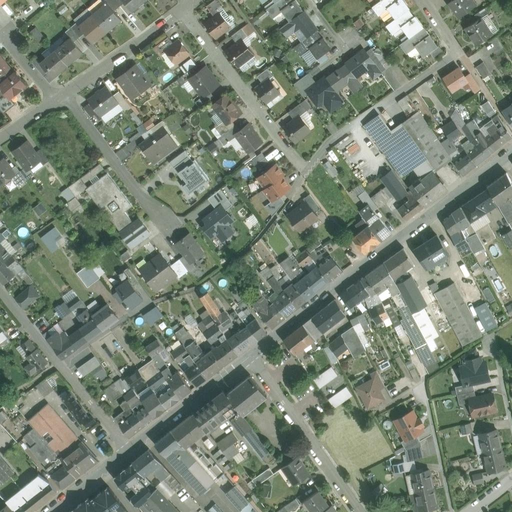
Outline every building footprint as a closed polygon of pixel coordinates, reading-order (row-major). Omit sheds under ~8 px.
[(114,11),(107,3),(106,3),(105,2),(106,2),(104,0),(98,0),(88,9),(93,15),(107,32),(121,20),(114,11)] [(119,6),(113,0),(107,0),(106,2),(105,2),(106,3),(107,3),(114,11),(119,6)] [(121,0),(124,3),(131,11),(144,0),(121,0)] [(219,0),(214,0),(206,6),(212,13),(223,5),(219,0)] [(293,1),(292,0),(279,0),(275,3),(266,10),(272,18),(281,11),(289,22),(302,13),(303,11),(295,0),(293,1)] [(382,0),(381,1),(372,8),(378,16),(387,9),(395,20),(407,10),(409,9),(402,0),(382,0)] [(452,0),(448,4),(459,18),(476,5),(472,0),(452,0)] [(486,8),(474,15),(477,20),(481,18),(482,18),(489,13),(486,8)] [(395,20),(386,26),(392,35),(401,28),(409,38),(421,29),(423,28),(415,17),(413,18),(407,10),(395,20)] [(220,13),(205,23),(216,38),(230,27),(220,13)] [(307,20),(302,13),(289,22),(280,29),(286,37),(300,27),(308,37),(316,32),(317,30),(309,19),(307,20)] [(107,32),(93,15),(92,15),(94,17),(89,22),(87,20),(79,26),(84,33),(93,43),(107,32)] [(477,20),(464,29),(475,45),(492,34),(482,18),(481,18),(477,20)] [(79,26),(76,23),(70,28),(78,38),(84,33),(79,26)] [(45,38),(36,27),(30,32),(39,43),(45,38)] [(78,38),(70,28),(65,32),(70,38),(71,38),(74,42),(78,38)] [(248,36),(242,28),(231,36),(237,44),(242,40),(242,41),(248,36)] [(427,37),(421,29),(409,38),(400,45),(406,54),(415,47),(423,57),(437,47),(429,36),(427,37)] [(321,39),(316,32),(308,37),(303,40),(303,41),(294,48),(300,56),(309,49),(317,60),(331,49),(323,38),(321,39)] [(167,37),(156,46),(162,54),(166,51),(165,51),(173,45),(167,37)] [(74,42),(71,38),(70,38),(55,51),(56,52),(67,65),(82,52),(74,42)] [(242,41),(242,40),(237,44),(226,52),(238,67),(253,55),(242,41)] [(173,45),(165,51),(166,51),(176,64),(189,54),(178,41),(173,45)] [(379,60),(371,49),(366,53),(375,64),(379,60)] [(358,57),(357,55),(345,64),(347,65),(356,78),(366,70),(373,79),(381,73),(375,64),(366,53),(365,51),(358,57)] [(41,64),(41,65),(48,73),(52,78),(67,65),(56,52),(41,64)] [(389,54),(384,57),(391,66),(395,62),(389,54)] [(14,73),(0,56),(0,88),(9,99),(10,98),(26,85),(15,72),(14,73)] [(41,64),(35,57),(30,61),(44,77),(48,73),(41,65),(41,64)] [(391,66),(384,57),(379,60),(386,69),(391,66)] [(191,58),(179,67),(184,74),(196,65),(191,58)] [(379,60),(375,64),(381,73),(386,69),(379,60)] [(483,62),(476,67),(483,79),(491,74),(483,62)] [(143,76),(135,65),(127,71),(128,73),(118,80),(131,98),(149,85),(143,76)] [(347,65),(339,71),(337,70),(326,78),(327,78),(337,92),(347,84),(354,93),(362,87),(356,78),(347,65)] [(196,74),(188,79),(189,80),(202,97),(202,98),(210,92),(219,85),(205,67),(196,74)] [(192,68),(181,76),(186,82),(189,80),(188,79),(196,74),(192,68)] [(459,68),(443,78),(452,92),(450,100),(453,91),(467,82),(468,81),(465,77),(459,68)] [(267,69),(257,77),(262,84),(269,78),(270,79),(273,76),(267,69)] [(157,84),(148,72),(143,76),(149,85),(151,88),(157,84)] [(307,74),(293,84),(302,96),(307,92),(303,87),(311,81),(311,82),(312,81),(307,74)] [(480,89),(470,74),(465,77),(468,81),(467,82),(474,93),(480,89)] [(262,84),(255,89),(266,103),(280,93),(270,79),(269,78),(262,84)] [(327,78),(319,84),(318,82),(314,86),(311,82),(311,81),(303,87),(307,92),(318,106),(327,99),(334,109),(344,102),(337,92),(327,78)] [(113,96),(106,87),(88,100),(100,117),(118,103),(113,96)] [(9,99),(0,88),(0,97),(1,99),(0,99),(0,109),(3,114),(15,104),(10,98),(9,99)] [(131,108),(119,92),(113,96),(118,103),(125,112),(131,108)] [(210,92),(202,98),(202,97),(199,99),(203,105),(214,97),(210,92)] [(227,95),(212,106),(224,121),(227,124),(231,121),(241,113),(227,95)] [(407,95),(397,102),(409,119),(418,111),(407,95)] [(420,104),(415,96),(411,99),(417,107),(420,104)] [(495,113),(488,101),(481,106),(489,117),(495,113)] [(301,103),(288,113),(294,120),(299,116),(307,111),(301,103)] [(511,116),(507,109),(502,111),(511,126),(511,116)] [(409,119),(391,132),(379,115),(364,125),(402,177),(414,168),(421,178),(409,187),(411,190),(424,206),(446,189),(433,172),(438,168),(450,158),(448,155),(449,155),(440,143),(437,138),(436,136),(428,125),(418,111),(409,119)] [(299,116),(294,120),(284,127),(295,142),(310,131),(299,116)] [(511,137),(498,116),(492,120),(498,129),(506,142),(511,137)] [(151,118),(137,127),(142,134),(155,124),(151,118)] [(473,120),(466,125),(471,133),(479,128),(473,120)] [(492,120),(483,126),(491,134),(498,129),(492,120)] [(162,121),(151,129),(154,134),(164,127),(164,128),(166,126),(162,121)] [(227,124),(224,121),(215,128),(222,136),(235,126),(231,121),(227,124)] [(453,123),(443,130),(450,141),(460,135),(453,123)] [(263,142),(249,124),(239,131),(234,135),(235,137),(248,153),(263,142)] [(471,133),(466,125),(462,127),(468,136),(471,133)] [(222,136),(218,139),(224,146),(235,137),(234,135),(239,131),(235,126),(222,136)] [(154,134),(141,144),(148,152),(146,154),(154,164),(175,148),(167,137),(170,135),(164,128),(164,127),(154,134)] [(485,138),(484,139),(494,152),(506,142),(498,129),(491,134),(485,138)] [(485,138),(481,131),(475,135),(480,143),(478,144),(488,156),(494,152),(484,139),(485,138)] [(475,147),(466,153),(476,166),(488,156),(478,144),(471,133),(468,136),(475,147)] [(439,137),(437,138),(440,143),(446,139),(443,134),(439,137)] [(454,151),(446,139),(440,143),(449,155),(454,151)] [(35,153),(27,142),(13,152),(25,168),(20,171),(26,180),(33,175),(29,169),(40,160),(41,160),(35,153)] [(125,147),(116,152),(121,160),(130,155),(125,147)] [(49,161),(40,149),(35,153),(41,160),(40,160),(43,165),(49,161)] [(466,153),(465,151),(461,154),(463,156),(454,163),(463,175),(476,166),(466,153)] [(261,153),(252,160),(259,169),(268,163),(261,153)] [(2,159),(0,160),(0,182),(2,185),(12,178),(15,176),(10,170),(2,159)] [(209,180),(195,160),(179,172),(186,182),(181,185),(188,195),(209,180)] [(323,165),(333,177),(339,172),(329,160),(323,165)] [(276,164),(257,179),(265,189),(265,190),(282,176),(283,177),(284,175),(276,164)] [(20,171),(16,166),(10,170),(15,176),(12,178),(18,186),(26,180),(20,171)] [(385,176),(381,179),(386,186),(393,196),(397,201),(401,199),(401,198),(398,194),(397,190),(402,186),(391,170),(385,176)] [(132,206),(107,173),(87,188),(121,233),(133,224),(133,223),(125,212),(132,206)] [(511,183),(506,173),(487,187),(488,189),(497,205),(508,224),(511,221),(511,183)] [(282,176),(265,190),(265,189),(263,191),(271,202),(280,195),(290,187),(283,177),(282,176)] [(370,198),(377,208),(393,196),(386,186),(370,198)] [(424,206),(411,190),(407,193),(402,186),(397,190),(398,194),(401,198),(401,199),(401,201),(402,202),(407,197),(409,200),(418,211),(424,206)] [(488,189),(462,206),(470,222),(470,223),(497,205),(488,189)] [(370,198),(365,191),(358,196),(363,202),(365,201),(368,205),(369,205),(373,211),(377,208),(370,198)] [(54,209),(62,204),(55,194),(47,199),(54,209)] [(320,209),(309,194),(303,199),(306,203),(314,213),(320,209)] [(271,202),(265,207),(273,217),(284,202),(280,195),(271,202)] [(71,210),(81,205),(77,196),(67,201),(71,210)] [(409,200),(398,210),(406,221),(418,211),(409,200)] [(40,216),(48,209),(42,201),(34,208),(40,216)] [(314,213),(306,203),(289,215),(301,231),(318,218),(314,213)] [(373,211),(369,205),(368,205),(360,212),(370,224),(368,225),(380,241),(391,233),(373,211)] [(233,220),(222,206),(203,220),(207,224),(203,227),(211,237),(216,233),(222,241),(233,232),(227,225),(233,220)] [(470,225),(461,208),(452,214),(461,230),(470,225)] [(461,230),(452,214),(442,220),(451,236),(458,251),(459,251),(469,245),(466,239),(461,230)] [(139,219),(133,223),(133,224),(121,233),(124,238),(139,227),(143,224),(139,219)] [(368,225),(363,219),(359,222),(359,224),(363,230),(352,238),(364,254),(380,241),(368,225)] [(485,223),(474,229),(474,230),(476,234),(481,243),(482,245),(496,238),(488,224),(486,225),(485,223)] [(139,227),(124,238),(132,247),(146,236),(150,233),(143,224),(139,227)] [(61,246),(54,238),(61,233),(55,226),(41,238),(53,252),(61,246)] [(511,230),(502,236),(510,249),(511,248),(511,230)] [(474,235),(466,239),(469,245),(470,248),(476,245),(481,243),(476,234),(474,235)] [(203,253),(189,235),(176,244),(184,255),(190,263),(192,262),(194,260),(197,260),(201,257),(202,254),(203,253)] [(146,236),(132,247),(135,252),(150,241),(146,236)] [(437,236),(415,250),(426,269),(427,269),(430,275),(446,264),(443,258),(448,255),(437,236)] [(0,243),(0,265),(4,262),(11,256),(0,243)] [(318,247),(315,243),(306,250),(312,259),(314,261),(326,251),(321,244),(318,247)] [(469,245),(459,251),(462,258),(472,252),(470,248),(469,245)] [(414,265),(403,249),(384,263),(394,280),(398,277),(406,271),(414,265)] [(312,259),(306,250),(296,258),(303,267),(312,259)] [(127,251),(119,257),(123,261),(130,256),(127,251)] [(20,265),(12,255),(11,256),(4,262),(10,269),(12,268),(13,270),(16,267),(20,265)] [(159,255),(140,270),(156,290),(176,275),(176,274),(171,268),(167,262),(165,263),(159,255)] [(190,263),(184,255),(180,259),(181,261),(189,271),(190,273),(197,269),(192,262),(190,263)] [(330,255),(317,266),(329,282),(343,271),(330,255)] [(315,294),(303,278),(299,281),(295,275),(299,273),(288,258),(280,264),(290,279),(294,285),(307,301),(315,294)] [(189,271),(181,261),(171,268),(176,274),(177,274),(176,275),(179,279),(189,271)] [(10,269),(4,262),(0,265),(0,279),(4,284),(16,274),(16,273),(17,273),(18,272),(18,271),(19,270),(16,267),(13,270),(12,268),(10,269)] [(394,280),(384,263),(377,267),(389,286),(387,287),(393,295),(393,296),(400,292),(396,284),(394,280)] [(89,264),(77,273),(87,288),(100,278),(89,264)] [(27,275),(20,265),(16,267),(19,270),(18,271),(18,272),(17,273),(22,279),(25,277),(27,275)] [(317,266),(303,278),(315,294),(329,282),(317,266)] [(268,267),(259,273),(266,282),(268,281),(274,276),(268,267)] [(389,286),(377,267),(365,276),(378,294),(387,287),(389,286)] [(406,271),(398,277),(400,282),(410,277),(406,271)] [(34,283),(27,275),(25,277),(31,285),(34,283)] [(278,281),(274,276),(268,281),(280,297),(293,312),(298,308),(278,281)] [(378,294),(365,276),(360,279),(370,295),(372,297),(374,295),(378,306),(382,304),(378,295),(378,294)] [(400,282),(396,284),(400,292),(412,314),(424,307),(427,306),(420,293),(411,276),(410,277),(400,282)] [(294,285),(293,283),(289,286),(283,278),(278,281),(298,308),(307,301),(294,285)] [(115,288),(132,309),(143,300),(127,279),(115,288)] [(370,295),(360,279),(356,283),(366,298),(370,295)] [(366,298),(356,283),(351,286),(361,301),(366,298)] [(462,297),(454,283),(446,287),(454,301),(462,297)] [(31,285),(26,290),(34,300),(40,296),(31,285)] [(351,286),(345,290),(355,305),(361,301),(351,286)] [(434,294),(429,286),(424,288),(425,290),(420,293),(427,306),(428,305),(436,320),(446,315),(434,294)] [(116,299),(107,287),(102,292),(110,303),(116,299)] [(462,297),(454,301),(446,287),(434,294),(446,315),(462,346),(482,336),(462,297)] [(485,303),(477,287),(468,292),(476,307),(485,303)] [(26,290),(15,299),(24,310),(34,300),(26,290)] [(355,305),(345,290),(340,295),(350,309),(355,305)] [(412,314),(400,292),(393,296),(393,295),(392,296),(404,319),(412,315),(412,314)] [(207,293),(200,297),(208,309),(215,305),(207,293)] [(78,296),(67,304),(72,311),(83,303),(78,296)] [(263,296),(253,304),(256,309),(259,314),(270,305),(263,296)] [(286,317),(293,312),(280,297),(273,303),(286,317)] [(345,314),(335,299),(330,303),(339,320),(344,316),(345,315),(345,314)] [(122,316),(127,313),(119,302),(114,305),(122,316)] [(273,303),(270,306),(270,305),(259,314),(271,329),(286,317),(273,303)] [(329,304),(311,318),(323,333),(339,320),(330,303),(329,304)] [(497,325),(486,303),(485,303),(476,307),(475,308),(486,330),(497,325)] [(385,310),(382,304),(378,306),(376,307),(383,320),(389,318),(385,310)] [(108,305),(100,310),(102,313),(94,318),(103,330),(118,318),(108,305)] [(215,305),(208,309),(213,317),(214,319),(221,314),(215,305)] [(383,320),(376,307),(369,310),(376,324),(383,320)] [(400,325),(391,307),(385,310),(389,318),(394,326),(394,328),(400,325)] [(439,336),(424,307),(412,314),(412,315),(427,342),(439,336)] [(267,333),(248,308),(243,311),(245,315),(241,318),(246,325),(247,326),(258,340),(267,333)] [(94,318),(87,309),(76,317),(84,326),(94,318)] [(376,324),(369,310),(364,313),(373,330),(378,328),(376,324)] [(235,311),(230,315),(234,322),(237,320),(236,320),(240,317),(235,311)] [(232,323),(224,312),(221,314),(214,319),(217,323),(222,330),(222,331),(232,323)] [(363,314),(357,317),(362,327),(367,324),(368,324),(363,314)] [(212,315),(198,324),(204,332),(209,329),(217,323),(214,319),(213,317),(212,315)] [(401,321),(430,373),(440,367),(427,342),(412,315),(401,321)] [(357,317),(356,316),(351,319),(352,319),(351,321),(352,323),(354,327),(357,334),(364,331),(362,327),(357,317)] [(164,317),(156,323),(164,334),(172,328),(171,328),(164,317)] [(241,318),(240,317),(236,320),(237,320),(243,329),(247,326),(241,318)] [(80,329),(89,340),(103,330),(94,318),(84,326),(80,329)] [(311,318),(303,324),(315,340),(323,333),(311,318)] [(394,326),(389,318),(383,320),(386,327),(387,329),(390,328),(394,326)] [(383,320),(376,324),(378,328),(380,331),(386,327),(383,320)] [(178,323),(171,328),(172,328),(175,333),(182,328),(178,323)] [(217,323),(209,329),(216,340),(224,334),(222,331),(222,330),(217,323)] [(303,324),(283,340),(294,354),(315,340),(303,324)] [(77,325),(66,333),(69,337),(77,349),(89,340),(80,329),(77,325)] [(243,329),(239,332),(249,346),(258,340),(247,326),(243,329)] [(182,328),(175,333),(176,333),(179,337),(186,332),(183,327),(182,328)] [(354,327),(341,335),(348,348),(353,357),(366,350),(357,334),(354,327)] [(378,328),(373,330),(376,336),(381,334),(380,331),(378,328)] [(216,340),(209,329),(204,332),(212,343),(214,342),(216,340)] [(194,341),(187,331),(186,332),(179,337),(183,344),(190,354),(191,356),(198,350),(200,349),(195,341),(194,341)] [(238,331),(227,339),(239,354),(249,346),(239,332),(238,331)] [(60,336),(57,332),(46,340),(62,360),(72,352),(64,341),(60,336)] [(65,332),(60,336),(64,341),(69,337),(66,333),(65,332)] [(238,355),(227,339),(224,334),(216,340),(214,342),(217,346),(215,348),(226,364),(238,355)] [(341,335),(329,345),(336,358),(348,348),(341,335)] [(77,349),(69,337),(64,341),(72,352),(77,349)] [(8,338),(0,344),(3,348),(11,342),(8,338)] [(28,340),(21,345),(24,350),(32,344),(28,340)] [(157,340),(146,348),(152,357),(158,353),(163,349),(157,340)] [(32,344),(24,350),(28,355),(36,350),(32,344)] [(190,354),(183,344),(171,353),(178,362),(185,358),(190,354)] [(215,348),(203,357),(198,350),(191,356),(196,362),(208,378),(226,364),(215,348)] [(475,348),(462,357),(464,366),(472,365),(471,360),(477,358),(475,348)] [(28,355),(26,357),(31,363),(37,371),(48,363),(37,349),(36,350),(28,355)] [(168,367),(158,353),(152,357),(153,359),(162,372),(168,367)] [(208,378),(196,362),(191,356),(190,354),(185,358),(191,366),(185,371),(196,387),(208,378)] [(84,376),(92,371),(99,380),(108,374),(96,355),(78,367),(84,376)] [(477,358),(471,360),(472,365),(464,366),(462,367),(466,385),(466,386),(473,384),(489,380),(485,362),(481,363),(480,358),(477,358)] [(162,372),(153,359),(144,365),(153,378),(152,378),(158,387),(163,383),(167,379),(162,372)] [(37,371),(31,363),(25,368),(31,376),(37,371)] [(153,378),(144,365),(138,370),(146,381),(153,390),(158,387),(152,378),(153,378)] [(168,367),(162,372),(167,379),(173,375),(168,367)] [(338,376),(332,367),(327,370),(333,379),(338,376)] [(138,370),(125,379),(133,389),(133,390),(146,381),(138,370)] [(333,379),(327,370),(322,374),(329,383),(333,379)] [(377,371),(371,374),(373,380),(379,390),(385,387),(377,371)] [(191,390),(178,372),(173,375),(167,379),(172,386),(181,398),(191,390)] [(329,383),(322,374),(318,377),(324,386),(329,383)] [(250,375),(226,394),(238,409),(241,413),(243,415),(267,397),(250,375)] [(108,377),(102,382),(106,386),(112,382),(108,377)] [(324,386),(318,377),(313,380),(320,389),(324,386)] [(36,386),(44,396),(53,389),(46,379),(36,386)] [(130,391),(121,379),(114,383),(122,395),(123,396),(130,391)] [(167,379),(163,383),(169,388),(172,386),(167,379)] [(373,380),(357,388),(368,407),(384,399),(379,390),(373,380)] [(114,383),(103,391),(112,403),(122,395),(114,383)] [(466,385),(455,387),(457,395),(474,391),(473,384),(466,386),(466,385)] [(169,388),(158,397),(167,409),(181,398),(172,386),(169,388)] [(352,396),(346,387),(341,390),(348,399),(352,396)] [(130,391),(123,396),(126,400),(130,406),(140,398),(133,390),(133,389),(130,391)] [(341,390),(337,393),(343,402),(348,399),(341,390)] [(224,391),(193,414),(206,432),(207,433),(238,409),(226,394),(224,391)] [(474,391),(457,395),(459,405),(470,402),(469,399),(476,398),(474,391)] [(154,392),(142,401),(154,419),(167,409),(158,397),(154,392)] [(88,418),(70,393),(62,398),(81,423),(88,418)] [(343,402),(337,393),(332,397),(339,406),(343,402)] [(476,398),(469,399),(470,402),(473,417),(495,412),(494,404),(495,404),(492,394),(476,398)] [(339,406),(332,397),(328,400),(334,409),(339,406)] [(142,401),(140,398),(130,406),(132,408),(136,406),(139,410),(136,413),(145,426),(154,419),(142,401)] [(130,406),(126,400),(120,405),(124,410),(114,418),(119,425),(135,413),(132,408),(130,406)] [(81,442),(48,404),(34,416),(28,421),(33,428),(59,457),(60,458),(74,448),(81,442)] [(413,411),(394,421),(400,432),(402,431),(406,439),(407,440),(416,435),(423,431),(421,427),(424,426),(420,418),(417,420),(413,411)] [(34,416),(31,412),(24,418),(28,421),(34,416)] [(135,413),(119,425),(129,438),(145,426),(136,413),(135,413)] [(252,429),(242,416),(243,415),(241,413),(231,421),(243,435),(252,429)] [(192,414),(171,431),(186,448),(191,453),(194,451),(189,445),(206,432),(193,414),(192,414)] [(470,424),(461,426),(463,435),(472,433),(470,424)] [(60,458),(59,457),(33,428),(28,433),(37,443),(32,447),(30,449),(47,468),(46,470),(62,488),(76,477),(60,458)] [(497,430),(479,434),(483,453),(501,449),(497,430)] [(186,448),(171,431),(155,444),(171,462),(186,448)] [(238,440),(233,432),(228,436),(233,444),(238,440)] [(37,443),(28,433),(23,437),(32,447),(37,443)] [(416,435),(407,440),(406,439),(401,442),(406,450),(420,442),(416,435)] [(233,444),(228,436),(222,440),(234,456),(239,452),(233,444)] [(234,456),(222,440),(216,444),(229,460),(234,456)] [(98,461),(81,442),(74,448),(90,467),(98,461)] [(420,442),(406,450),(408,462),(424,458),(420,442)] [(214,466),(197,447),(194,451),(191,453),(215,481),(224,473),(216,464),(214,466)] [(90,467),(74,448),(60,458),(76,477),(90,467)] [(191,453),(186,448),(171,462),(200,494),(215,481),(191,453)] [(149,449),(132,463),(144,476),(152,470),(162,481),(171,473),(161,463),(149,449)] [(501,449),(483,453),(487,472),(505,468),(501,449)] [(0,456),(0,486),(2,485),(5,482),(14,473),(0,456)] [(297,457),(282,468),(294,485),(309,475),(297,457)] [(144,476),(132,463),(114,477),(121,486),(136,505),(139,503),(141,505),(142,506),(144,504),(143,502),(157,489),(150,481),(149,482),(144,476)] [(402,463),(393,465),(395,474),(404,472),(402,463)] [(269,468),(252,480),(256,486),(274,474),(269,468)] [(429,471),(411,475),(416,494),(433,490),(429,471)] [(481,473),(472,475),(474,485),(483,483),(481,473)] [(49,482),(39,475),(35,478),(33,474),(27,479),(27,480),(21,485),(23,487),(15,493),(14,494),(14,495),(21,503),(27,511),(32,511),(57,492),(49,482)] [(15,493),(5,482),(2,485),(13,496),(14,495),(14,494),(15,493)] [(13,496),(2,485),(0,486),(0,496),(2,499),(8,504),(13,510),(21,503),(14,495),(13,496)] [(249,503),(235,487),(226,494),(240,510),(249,503)] [(178,511),(157,489),(143,502),(144,504),(142,506),(141,505),(138,507),(141,511),(178,511)] [(433,490),(416,494),(419,511),(421,511),(437,509),(433,490)] [(318,491),(304,501),(312,511),(321,511),(329,507),(318,491)] [(98,511),(90,501),(87,498),(70,511),(71,511),(98,511)] [(14,511),(13,510),(8,504),(2,499),(0,501),(6,506),(0,510),(0,511),(14,511)] [(296,499),(284,507),(287,511),(289,511),(300,505),(296,499)] [(257,511),(249,502),(249,503),(240,510),(241,511),(257,511)] [(27,511),(21,503),(13,510),(14,511),(27,511)]
